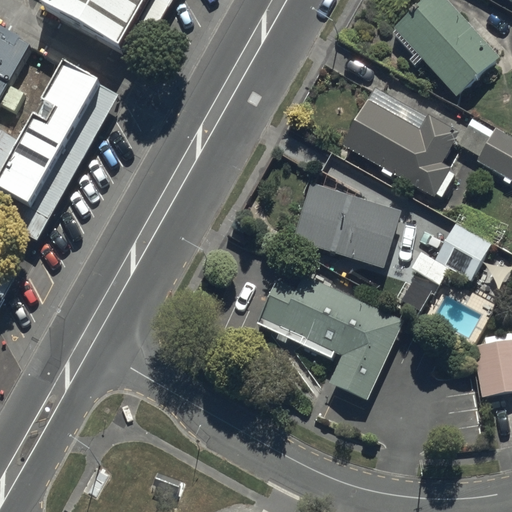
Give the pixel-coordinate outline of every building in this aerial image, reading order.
[(45,0),(42,5),(121,51),(151,0),(45,0)] [(499,62),(441,0),(428,0),(394,33),(395,34),(392,37),(413,60),(408,64),(413,69),(421,62),(457,101),(499,62)] [(511,0),(491,0),(511,11),(511,0)] [(0,101),(29,49),(0,33),(0,101)] [(101,87),(65,67),(21,145),(0,185),(0,193),(32,210),(101,87)] [(376,99),(345,156),(384,177),(382,181),(393,186),(395,183),(435,205),(437,203),(444,207),(456,184),(450,181),(452,178),(444,173),(461,143),(429,126),(428,127),(376,99)] [(511,143),(498,136),(496,140),(474,128),(459,154),(481,166),(479,169),(511,186),(511,143)] [(0,185),(21,145),(0,133),(0,185)] [(405,223),(313,194),(295,251),(387,280),(405,223)] [(441,293),(450,276),(472,286),(474,288),(493,252),(455,231),(435,268),(421,260),(412,277),(441,293)] [(298,294),(278,285),(259,325),(332,360),(335,355),(343,358),(330,385),(368,403),(405,323),(306,277),(298,294)] [(511,401),(511,339),(486,345),(487,354),(474,356),(484,407),(511,401)]
